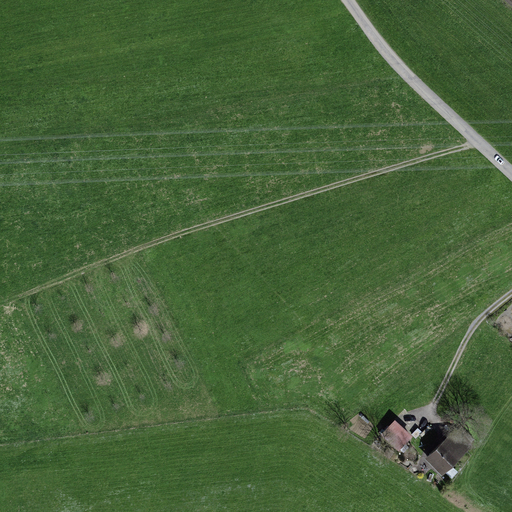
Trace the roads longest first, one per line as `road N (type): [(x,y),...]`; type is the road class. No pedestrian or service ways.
road 1 (track): [(511,170),(388,56),(347,0)]
road 2 (track): [(511,298),(466,341),(422,431)]
